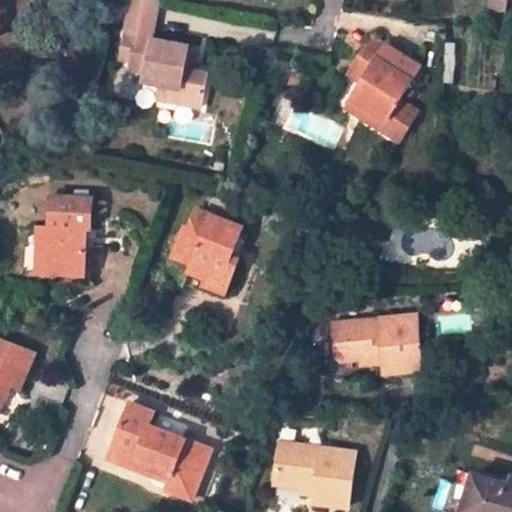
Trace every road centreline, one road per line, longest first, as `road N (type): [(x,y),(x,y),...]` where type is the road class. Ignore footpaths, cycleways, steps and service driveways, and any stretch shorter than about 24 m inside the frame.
road 1 (unknown): [(462,350),(403,428),(372,511)]
road 2 (residential): [(41,511),(41,484),(94,363)]
